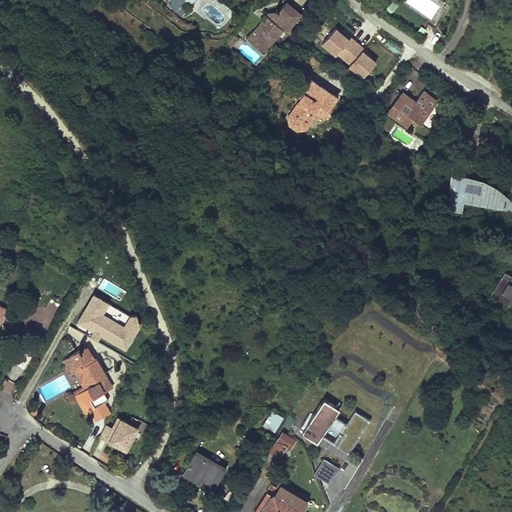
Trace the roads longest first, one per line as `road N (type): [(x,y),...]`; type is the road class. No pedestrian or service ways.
road 1 (residential): [(163,511),(11,419),(14,441),(0,465)]
road 2 (residential): [(511,110),(355,0)]
